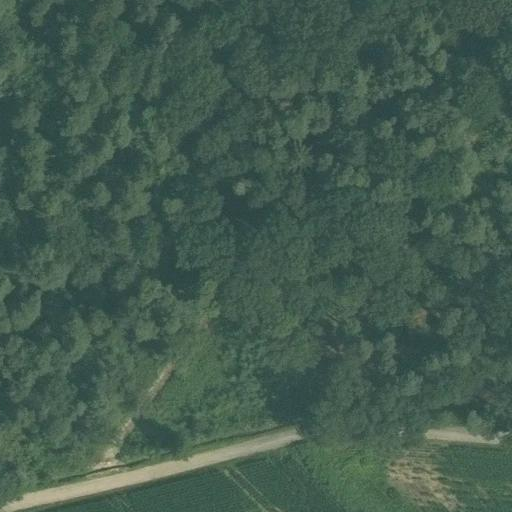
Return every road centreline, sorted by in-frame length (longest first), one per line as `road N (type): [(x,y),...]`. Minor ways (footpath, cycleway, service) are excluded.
road 1 (track): [(511,88),(425,166),(262,275),(111,443),(93,487)]
road 2 (track): [(511,440),(358,430),(297,437),(0,509)]
